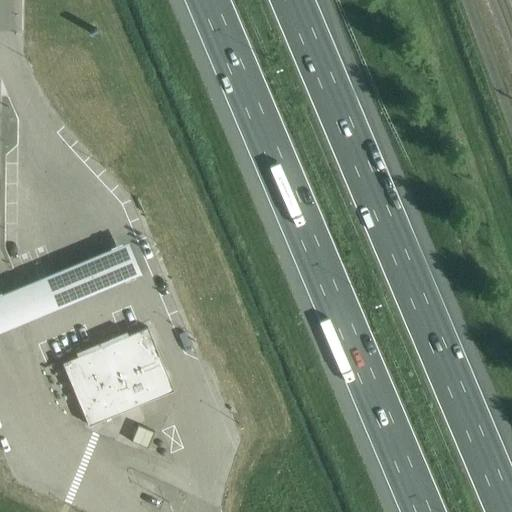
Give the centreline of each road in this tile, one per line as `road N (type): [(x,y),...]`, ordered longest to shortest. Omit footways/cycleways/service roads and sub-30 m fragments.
road 1 (motorway): [(506,511),(290,0)]
road 2 (motorway): [(203,0),(419,511)]
road 3 (track): [(511,255),(419,0)]
